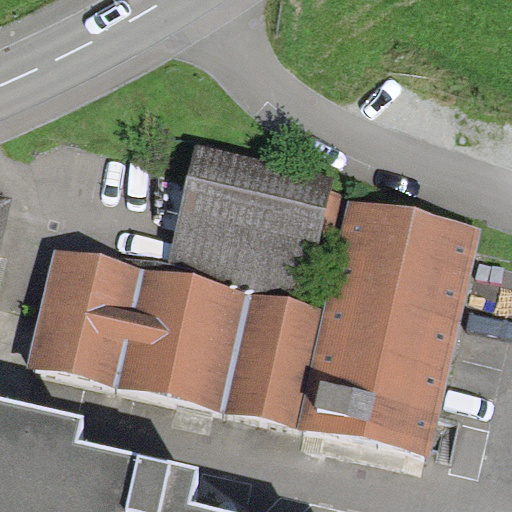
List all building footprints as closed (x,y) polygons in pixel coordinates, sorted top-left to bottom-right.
[(195,171),(167,293),(286,320),(300,264),(313,206),(315,199),(195,171)] [(338,211),(313,206),(300,264),(324,269),(338,211)] [(347,220),(322,329),(296,442),(416,469),(467,247),(347,220)] [(54,267),(27,380),(296,442),(322,329),(286,320),(167,293),(54,267)] [(0,511),(187,511),(190,500),(73,473),(79,450),(0,431),(0,511)]
